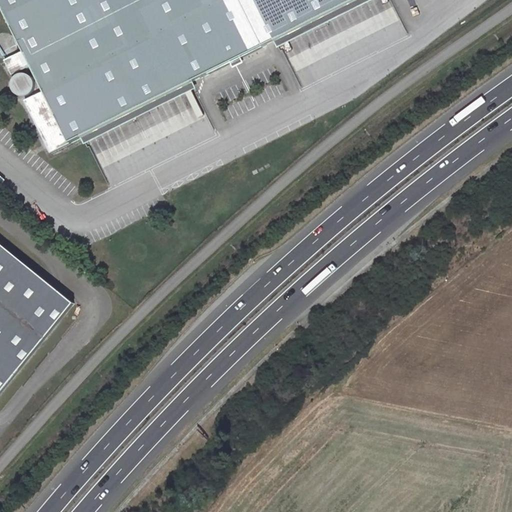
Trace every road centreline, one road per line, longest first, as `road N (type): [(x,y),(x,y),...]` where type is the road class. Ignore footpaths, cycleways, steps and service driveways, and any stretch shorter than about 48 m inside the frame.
road 1 (unclassified): [(0,475),(200,255),(397,88),(511,9)]
road 2 (motorway): [(511,86),(318,238),(183,366),(52,511)]
road 3 (motorway): [(85,511),(264,323),(511,118)]
road 4 (unknown): [(0,152),(75,211),(98,216),(376,67),(464,0)]
